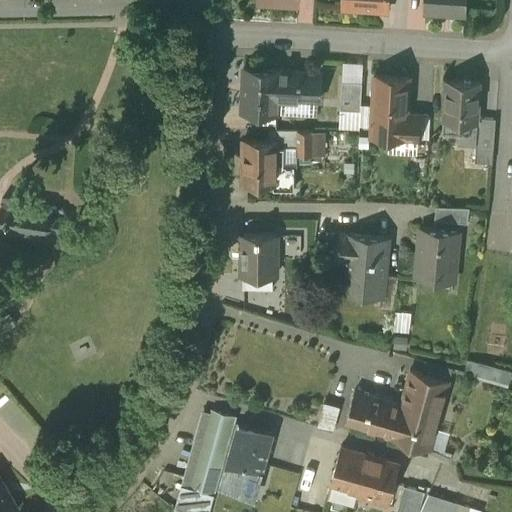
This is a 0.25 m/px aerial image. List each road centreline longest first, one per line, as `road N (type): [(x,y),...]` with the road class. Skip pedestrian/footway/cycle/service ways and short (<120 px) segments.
road 1 (residential): [(201,37),(204,296),(152,424),(80,511)]
road 2 (residential): [(201,37),(468,45),(511,38)]
road 3 (residential): [(202,4),(0,8)]
road 4 (residential): [(511,85),(501,211)]
